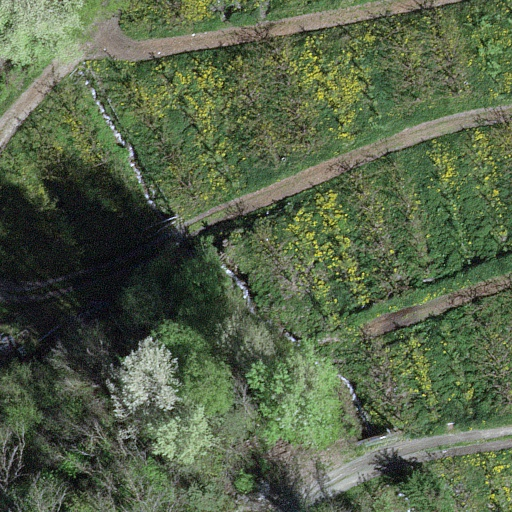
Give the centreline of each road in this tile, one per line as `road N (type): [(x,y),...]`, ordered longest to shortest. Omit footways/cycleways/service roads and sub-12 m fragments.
road 1 (track): [(132,0),(0,192)]
road 2 (track): [(511,438),(470,440),(349,485),(319,511)]
